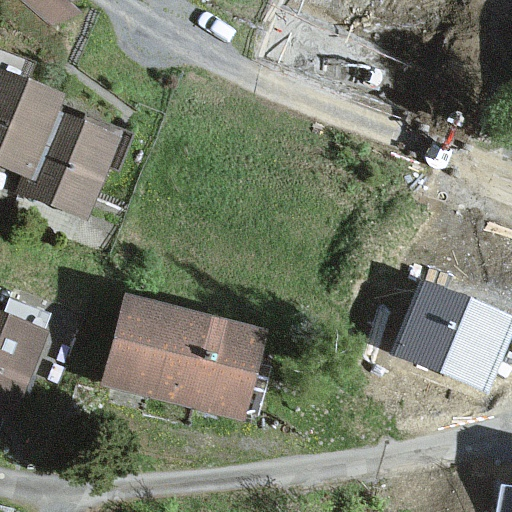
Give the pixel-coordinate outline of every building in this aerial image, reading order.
[(82,13),(67,0),(19,0),(62,36),(82,13)] [(64,97),(0,71),(0,170),(21,178),(30,182),(57,113),(64,97)] [(122,139),(57,113),(30,182),(21,178),(13,196),(88,226),(122,139)] [(267,333),(123,297),(100,388),(244,424),(267,333)] [(49,334),(0,314),(0,420),(14,426),(49,334)]
